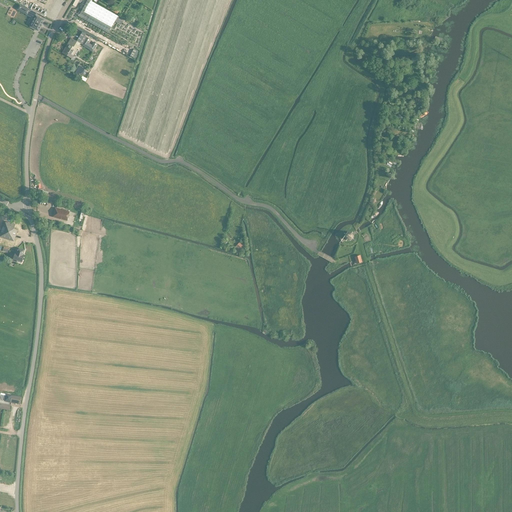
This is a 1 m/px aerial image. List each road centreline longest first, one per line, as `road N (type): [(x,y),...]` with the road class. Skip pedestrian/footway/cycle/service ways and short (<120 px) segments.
road 1 (track): [(35,95),(158,160),(189,165),(239,199),(272,208),(335,262)]
road 2 (unclassified): [(18,476),(41,282),(26,206)]
road 3 (unclassified): [(26,206),(35,95),(49,39),(70,0)]
